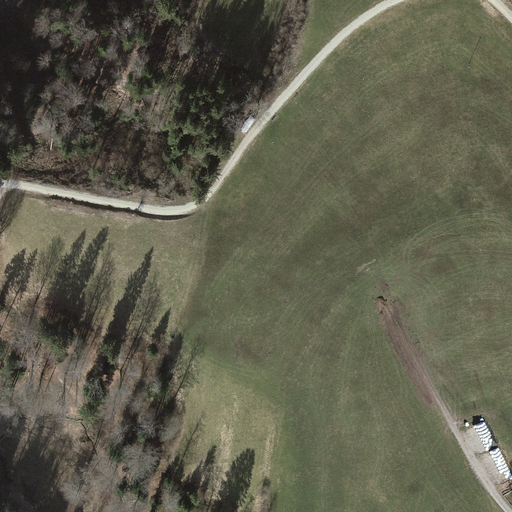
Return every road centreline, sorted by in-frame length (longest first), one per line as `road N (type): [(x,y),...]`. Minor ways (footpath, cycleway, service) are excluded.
road 1 (track): [(405,0),(352,30),(193,209),(150,212),(0,187)]
road 2 (track): [(507,511),(386,299)]
